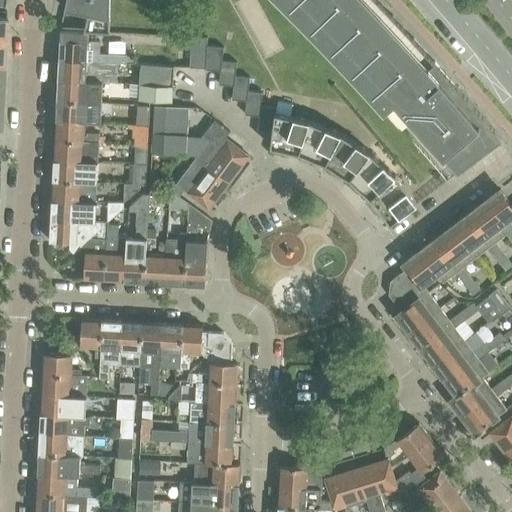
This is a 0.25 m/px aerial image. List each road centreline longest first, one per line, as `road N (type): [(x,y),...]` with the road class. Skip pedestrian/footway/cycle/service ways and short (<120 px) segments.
road 1 (residential): [(19,295),(39,0)]
road 2 (residential): [(376,256),(327,192),(290,185),(230,216),(222,303)]
road 3 (residential): [(9,511),(19,295)]
road 4 (residential): [(19,295),(222,303)]
road 5 (residential): [(261,441),(335,451),(373,439),(423,400)]
road 6 (residential): [(423,400),(359,323),(352,303),(354,280),(376,256)]
road 7 (unclassified): [(376,256),(511,152)]
road 8 (residential): [(222,303),(248,317),(260,337),(261,441)]
road 9 (residential): [(507,511),(423,400)]
